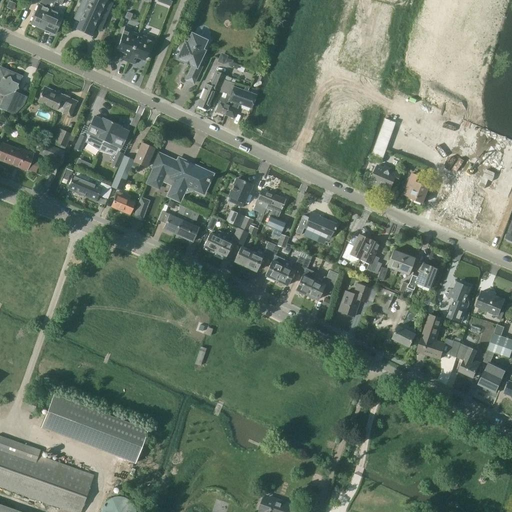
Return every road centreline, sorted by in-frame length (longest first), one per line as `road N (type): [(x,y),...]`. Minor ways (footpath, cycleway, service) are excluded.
road 1 (tertiary): [(511,432),(83,222),(0,191)]
road 2 (tertiary): [(511,263),(0,32)]
road 3 (track): [(90,511),(106,467),(19,432),(15,423),(83,222)]
road 4 (track): [(372,361),(317,511)]
road 5 (track): [(341,511),(384,367)]
